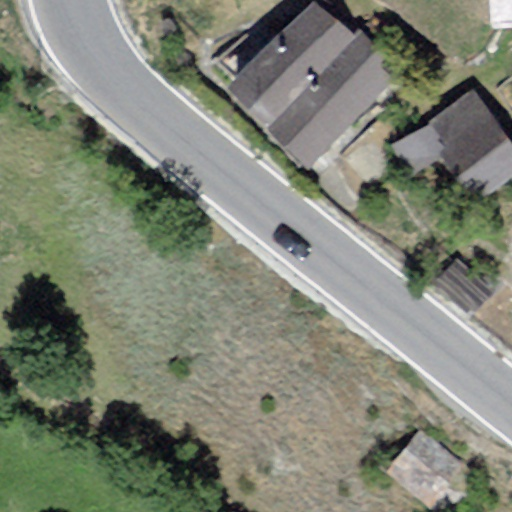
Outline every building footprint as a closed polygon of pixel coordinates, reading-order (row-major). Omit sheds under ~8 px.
[(511,0),(498,0),(499,22),(511,21),(511,0)] [(314,3),(235,84),(271,120),(350,39),(314,3)] [(350,39),(271,120),(310,158),(399,64),(361,27),(350,39)] [(511,151),(470,91),(393,145),(413,174),(446,151),(477,196),(511,172),(511,151)] [(416,429),(386,470),(433,505),(463,464),(416,429)]
